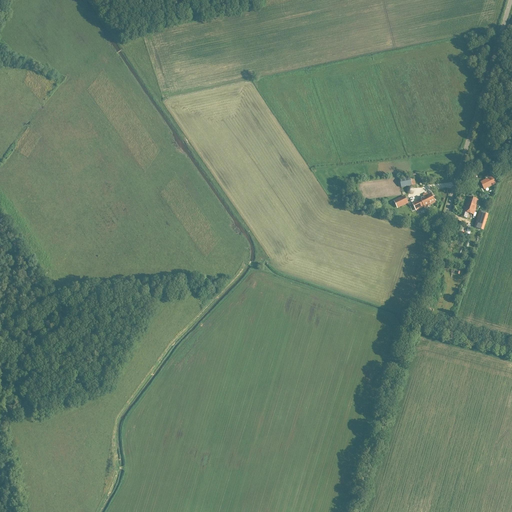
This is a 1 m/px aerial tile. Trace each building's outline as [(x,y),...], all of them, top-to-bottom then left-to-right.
[(492,176),(480,181),(484,189),(495,183),(492,176)] [(399,179),(401,187),(412,185),(410,177),(399,179)] [(412,212),(416,210),(420,208),(420,209),(428,205),(429,205),(435,202),(431,194),(420,199),(420,200),(412,204),(409,206),(412,212)] [(394,201),(397,209),(408,203),(405,196),(394,201)] [(473,215),(475,211),(478,200),(469,197),(466,208),(465,207),(462,216),(467,218),(469,213),(473,215)] [(480,212),(475,228),(483,230),(488,214),(480,212)]
